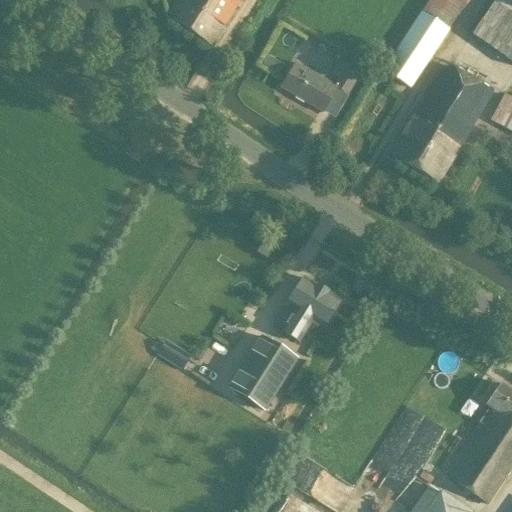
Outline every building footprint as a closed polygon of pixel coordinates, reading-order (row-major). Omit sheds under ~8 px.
[(178,0),(167,18),(212,46),(241,0),(178,0)] [(467,2),(463,0),(430,0),(422,13),(383,72),(410,89),(449,30),(467,2)] [(511,0),(496,0),(472,36),(511,64),(511,0)] [(347,95),(360,74),(347,66),(334,88),(295,65),(281,89),(322,113),(337,89),(347,95)] [(440,185),(496,92),(453,67),(447,76),(442,74),(393,155),(440,185)] [(511,132),(511,100),(504,96),(491,121),(511,132)] [(325,329),(341,302),(304,279),(287,306),(295,311),(282,333),(299,343),(312,322),(325,329)] [(264,412),(297,360),(261,338),(229,389),(264,412)] [(163,345),(157,356),(182,371),(188,361),(163,345)] [(487,506),(511,467),(511,392),(499,385),(485,407),(489,410),(445,479),(487,506)] [(407,407),(398,421),(414,432),(423,418),(407,407)] [(430,462),(443,427),(420,418),(407,453),(430,462)] [(429,488),(412,511),(427,511),(439,495),(429,488)] [(314,511),(279,493),(268,511),(314,511)]
